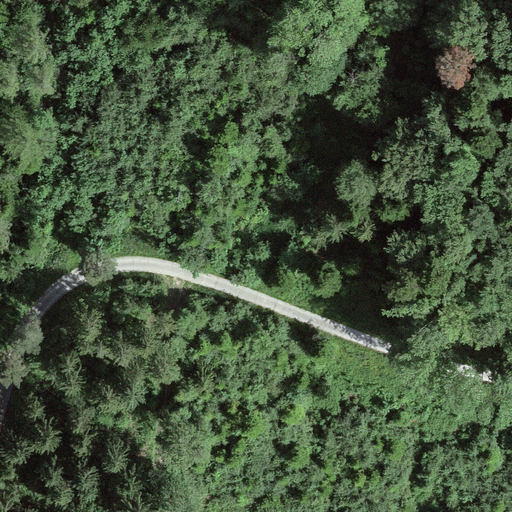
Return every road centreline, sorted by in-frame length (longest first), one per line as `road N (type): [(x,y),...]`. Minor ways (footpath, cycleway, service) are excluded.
road 1 (track): [(0,404),(24,336),(51,293),(80,274),(123,263),(223,284),(382,346),(511,380)]
road 2 (track): [(158,511),(182,272)]
